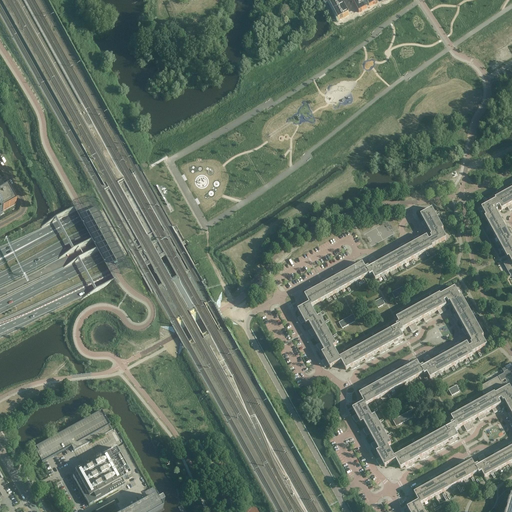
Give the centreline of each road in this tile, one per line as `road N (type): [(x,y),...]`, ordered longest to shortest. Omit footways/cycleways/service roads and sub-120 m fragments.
road 1 (motorway): [(0,329),(233,207),(511,5)]
road 2 (motorway): [(0,323),(230,203),(510,0)]
road 3 (motorway): [(0,305),(261,159),(486,0)]
road 4 (motorway): [(0,293),(182,197),(469,0)]
road 5 (motorway): [(451,0),(177,186),(0,281)]
road 6 (motorway): [(429,0),(204,147),(0,262)]
road 7 (motorway): [(420,0),(166,165),(0,254)]
road 8 (residential): [(402,482),(493,447),(511,431),(497,416),(403,475)]
road 9 (residential): [(353,381),(458,337),(441,317),(355,372)]
road 10 (residential): [(335,494),(247,330),(257,309)]
road 11 (residential): [(278,297),(404,235)]
